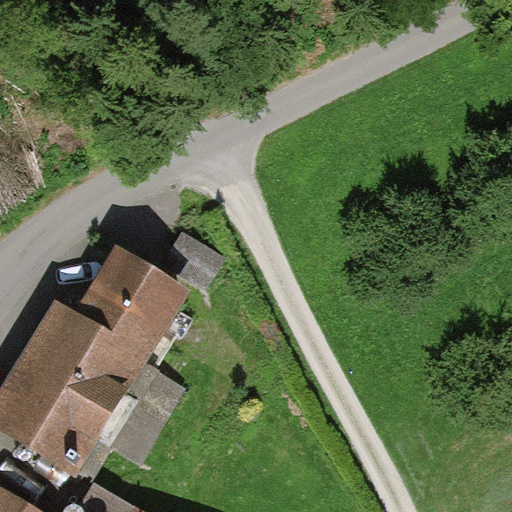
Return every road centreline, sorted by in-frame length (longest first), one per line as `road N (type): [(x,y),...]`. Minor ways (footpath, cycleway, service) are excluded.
road 1 (unclassified): [(499,0),(216,145),(0,296)]
road 2 (track): [(400,511),(216,145)]
